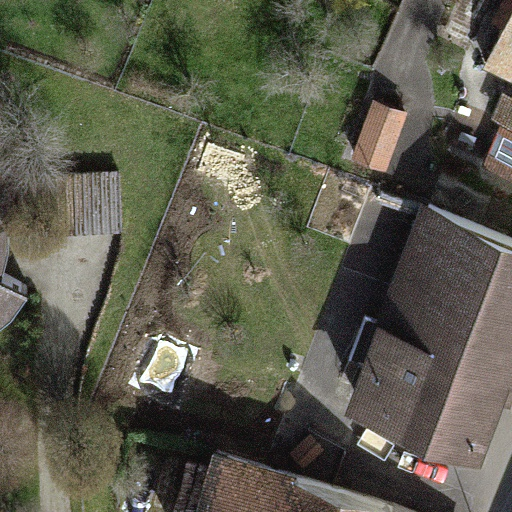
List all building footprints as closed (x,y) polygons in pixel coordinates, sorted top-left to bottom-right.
[(511,41),(496,73),(511,80),(511,101),(501,123),(511,128),(511,41)] [(377,112),(359,159),(391,171),(408,123),(377,112)] [(511,174),(511,130),(494,165),(511,174)] [(0,338),(34,305),(14,291),(25,248),(3,227),(14,203),(0,192),(0,338)] [(511,258),(408,216),(367,316),(417,337),(399,381),(495,420),(511,379),(511,258)] [(484,448),(495,420),(399,381),(379,372),(367,400),(484,448)] [(355,511),(222,473),(210,511),(355,511)]
